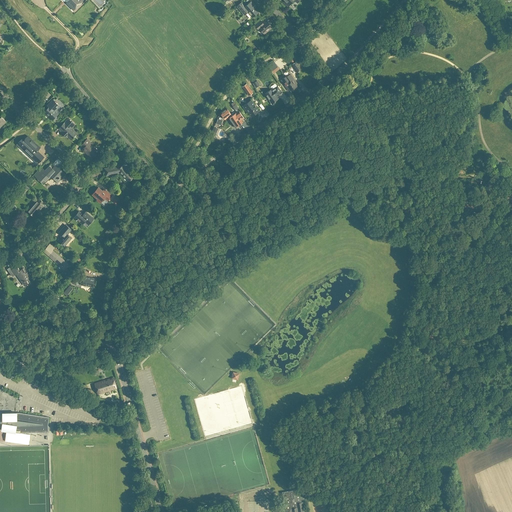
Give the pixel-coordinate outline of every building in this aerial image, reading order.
[(71,8),(73,10),(83,0),(65,0),(68,2),(66,3),(68,5),(69,4),(72,7),(71,8)] [(258,12),(253,6),(254,6),(251,3),(246,7),(242,3),(237,6),(241,11),(242,11),(245,14),(247,12),(252,17),(253,16),(258,12)] [(264,34),(272,27),(267,21),(263,24),(261,21),(255,26),(259,30),(260,29),(264,34)] [(303,68),(297,60),(295,62),(292,58),(294,56),(292,53),(285,58),(288,61),(289,60),(292,64),(291,65),(296,73),(303,68)] [(278,66),(275,62),(273,61),(267,66),(271,71),(278,66)] [(297,84),(290,74),(288,76),(286,77),(288,80),(294,90),(297,88),(298,87),(296,85),(297,84)] [(294,90),(288,80),(286,77),(283,79),(281,81),(289,92),(290,91),(290,92),(292,92),(294,90)] [(246,84),(242,87),(249,96),(253,93),(246,84)] [(278,99),(276,96),(278,94),(278,95),(281,92),(277,86),(272,90),(271,89),(265,94),(270,101),(270,102),(271,104),(273,105),(275,104),(275,102),(275,101),(278,99)] [(49,107),(43,113),(46,115),(47,115),(52,120),(58,114),(54,111),(56,109),(59,106),(55,102),(52,100),(48,105),(49,106),(49,107)] [(247,110),(251,116),(259,111),(251,100),(243,106),(246,111),(247,110)] [(234,102),(231,104),(233,106),(232,106),(235,110),(237,112),(236,113),(232,116),(239,125),(242,122),(241,120),(244,118),(241,115),(239,111),(237,109),(238,108),(234,102)] [(226,108),(220,113),(224,118),(225,119),(228,117),(229,119),(230,121),(231,123),(232,123),(235,128),(239,125),(232,116),(230,113),(226,108)] [(76,133),(71,129),(75,125),(68,118),(60,127),(63,129),(61,131),(71,140),(74,136),(76,133)] [(42,158),(36,152),(42,146),(41,145),(38,149),(36,147),(37,146),(31,140),(30,141),(26,138),(30,134),(29,134),(23,141),(22,139),(25,136),(16,145),(16,146),(18,143),(21,145),(19,147),(24,151),(26,149),(33,155),(29,158),(30,158),(31,157),(36,162),(35,163),(34,164),(36,165),(37,164),(45,155),(42,158)] [(99,152),(89,142),(90,142),(87,139),(81,145),(84,148),(82,149),(88,155),(88,154),(92,158),(99,152)] [(68,177),(58,168),(62,163),(58,168),(54,171),(49,166),(57,158),(49,166),(45,170),(42,168),(34,176),(43,184),(51,176),(58,183),(58,182),(56,181),(58,179),(60,178),(59,177),(60,177),(62,178),(65,175),(68,178),(68,177)] [(128,182),(134,177),(129,171),(130,169),(125,163),(120,167),(120,166),(119,165),(117,166),(104,168),(106,176),(116,174),(116,172),(119,172),(128,182)] [(24,187),(19,193),(23,196),(28,190),(24,187)] [(107,201),(112,196),(105,190),(104,189),(103,189),(105,190),(104,192),(98,188),(92,195),(97,199),(97,200),(100,203),(104,198),(107,201)] [(503,204),(511,204),(511,194),(503,194),(503,204)] [(39,212),(43,207),(42,206),(44,203),(37,197),(35,199),(36,201),(27,211),(34,217),(38,212),(39,212)] [(93,219),(86,212),(85,212),(83,215),(79,212),(78,212),(74,217),(82,224),(84,221),(88,225),(93,219)] [(67,247),(65,245),(71,238),(71,239),(72,239),(67,234),(71,230),(73,232),(65,225),(59,232),(62,235),(58,240),(67,248),(67,247)] [(255,248),(245,228),(239,231),(248,251),(255,248)] [(68,264),(53,250),(55,248),(50,244),(43,252),(64,270),(68,264)] [(29,277),(23,268),(20,271),(17,266),(12,270),(15,275),(16,274),(24,286),(30,282),(28,278),(29,277)] [(93,287),(94,278),(77,276),(72,282),(76,285),(80,281),(81,281),(80,285),(93,287)] [(116,388),(113,378),(94,384),(98,394),(116,388)] [(231,432),(252,427),(242,387),(221,392),(222,395),(195,402),(204,440),(232,433),(231,432)] [(48,425),(49,417),(38,416),(19,413),(2,413),(3,421),(1,421),(0,421),(0,422),(0,423),(1,423),(3,423),(1,430),(15,432),(15,430),(18,431),(20,431),(21,433),(48,432),(48,425)] [(303,511),(302,502),(304,502),(303,498),(307,497),(306,488),(282,492),(282,493),(285,509),(283,510),(283,511),(303,511)]
